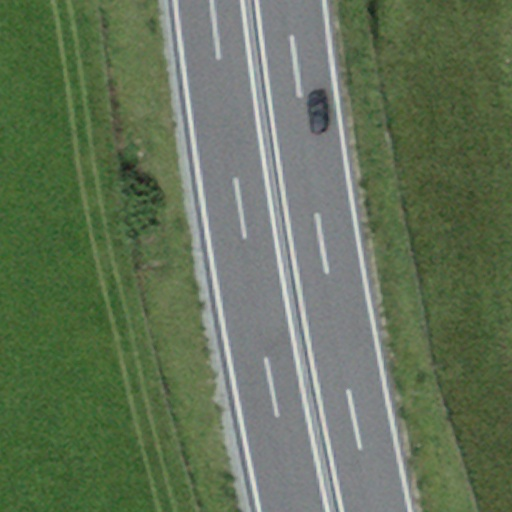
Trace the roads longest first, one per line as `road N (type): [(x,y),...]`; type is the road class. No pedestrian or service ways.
road 1 (trunk): [(207,0),(249,294),(292,511)]
road 2 (trunk): [(372,511),(286,0)]
